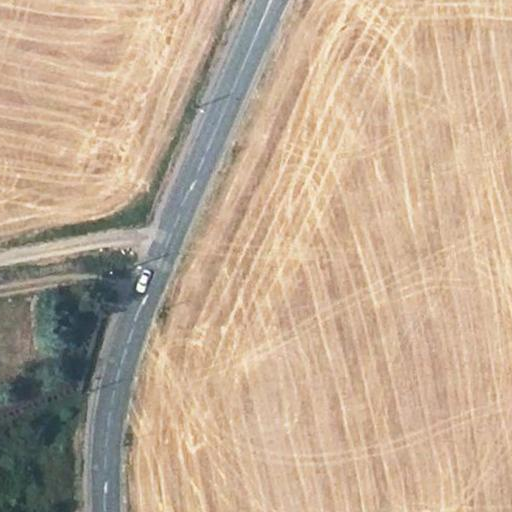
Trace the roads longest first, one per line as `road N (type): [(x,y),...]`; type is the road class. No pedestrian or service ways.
road 1 (secondary): [(165,239),(112,383),(105,511)]
road 2 (secondary): [(269,0),(165,239)]
road 3 (residential): [(0,271),(165,239)]
